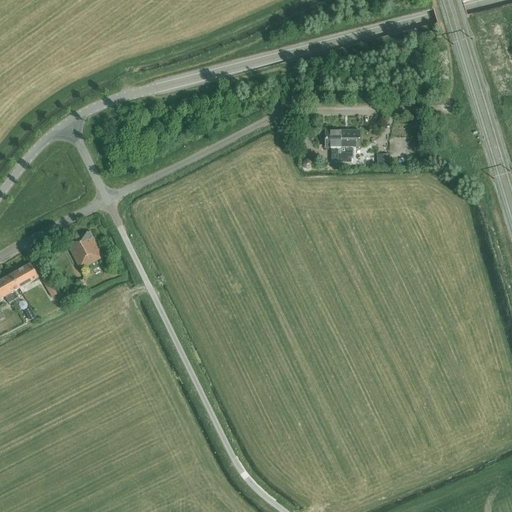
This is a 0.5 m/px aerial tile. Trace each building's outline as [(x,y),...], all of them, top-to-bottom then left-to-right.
[(341,131),(326,131),(326,148),(331,148),(331,162),(341,162),(341,131)] [(341,131),(341,162),(352,162),(352,148),(360,148),(360,131),(341,131)] [(390,167),(390,155),(378,156),(378,167),(390,167)] [(312,164),(310,161),(306,160),(303,162),(302,166),(304,169),(308,170),(311,168),(312,164)] [(80,270),(104,258),(90,232),(73,241),(74,243),(68,246),(80,270)] [(11,275),(19,289),(38,278),(30,264),(11,275)] [(14,291),(19,289),(11,275),(2,281),(13,301),(14,301),(18,298),(14,291)] [(52,298),(58,294),(49,278),(43,282),(52,298)] [(81,291),(88,288),(84,280),(77,284),(81,291)] [(9,304),(13,301),(2,281),(0,281),(0,299),(5,297),(9,304)] [(30,310),(25,312),(30,321),(35,318),(30,310)]
